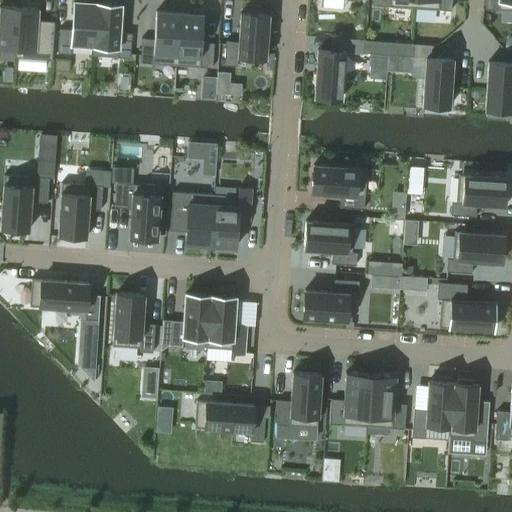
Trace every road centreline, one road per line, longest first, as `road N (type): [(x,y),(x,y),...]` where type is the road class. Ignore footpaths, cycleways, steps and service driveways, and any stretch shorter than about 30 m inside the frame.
road 1 (residential): [(511,355),(269,338),(274,274)]
road 2 (residential): [(274,274),(292,0)]
road 3 (residential): [(274,274),(5,256)]
road 4 (unknown): [(290,19),(471,26)]
